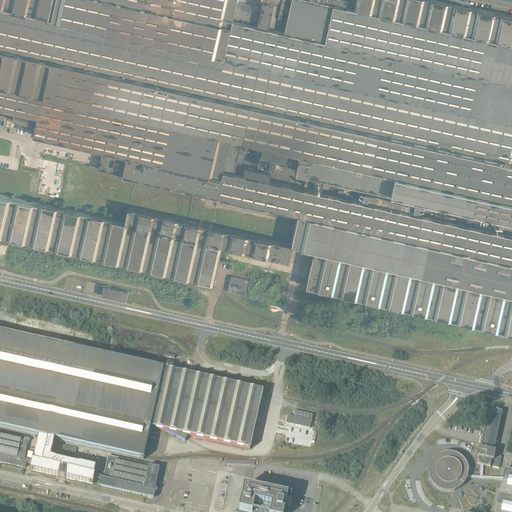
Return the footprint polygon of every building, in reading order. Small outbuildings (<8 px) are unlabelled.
[(0,0),(0,107),(8,109),(21,112),(35,115),(34,117),(36,118),(35,121),(35,122),(34,124),(34,125),(33,130),(33,131),(32,134),(33,134),(34,135),(35,135),(36,135),(38,136),(40,136),(41,136),(40,138),(40,140),(44,141),(49,142),(53,143),(63,145),(72,147),(82,149),(92,151),(102,154),(101,156),(100,161),(99,166),(98,167),(98,168),(98,169),(99,169),(110,171),(121,174),(128,176),(133,177),(134,177),(138,178),(141,178),(143,179),(145,179),(149,180),(152,181),(156,182),(160,183),(163,183),(167,184),(170,185),(174,186),(176,186),(179,187),(182,187),(185,188),(188,189),(192,190),(196,191),(200,192),(201,192),(202,192),(204,192),(205,193),(207,193),(210,194),(211,194),(214,195),(217,195),(218,196),(221,196),(224,197),(224,200),(223,203),(231,205),(238,206),(245,208),(253,210),(260,211),(267,213),(268,210),(269,207),(276,208),(283,210),(291,212),(298,213),(294,228),(292,237),(291,241),(291,243),(286,242),(281,241),(275,240),(266,238),(257,236),(252,234),(241,232),(231,230),(226,229),(218,227),(204,224),(197,222),(193,221),(189,220),(188,220),(185,220),(183,219),(180,218),(177,218),(174,217),(170,216),(165,215),(162,214),(159,214),(156,213),(153,212),(148,211),(144,210),(141,210),(138,209),(133,208),(128,207),(127,207),(127,209),(126,211),(125,216),(124,221),(105,217),(104,217),(98,215),(91,214),(90,214),(83,212),(76,211),(75,210),(68,209),(61,207),(60,207),(54,206),(47,204),(46,204),(42,203),(38,202),(25,199),(15,197),(7,196),(0,193),(0,234),(5,236),(9,237),(10,237),(21,240),(22,240),(25,241),(29,241),(30,242),(31,242),(42,244),(45,245),(46,245),(56,248),(57,248),(68,250),(69,250),(80,253),(81,253),(91,255),(92,256),(183,276),(185,276),(185,277),(188,278),(189,279),(205,286),(207,286),(208,285),(209,284),(210,282),(213,283),(218,262),(221,245),(236,249),(237,249),(246,251),(247,251),(250,252),(253,252),(256,253),(268,256),(282,259),(284,259),(288,260),(288,259),(288,258),(291,244),(294,244),(309,248),(314,249),(313,252),(311,260),(311,261),(311,264),(310,264),(309,270),(308,275),(307,275),(307,276),(308,276),(306,286),(307,286),(317,289),(319,289),(329,291),(330,292),(341,294),(342,294),(353,297),(354,297),(364,299),(365,299),(376,302),(377,302),(388,304),(389,305),(399,307),(400,307),(407,309),(411,310),(412,310),(412,312),(416,313),(417,311),(423,312),(424,313),(435,315),(436,315),(444,317),(446,318),(447,318),(458,320),(459,320),(470,323),(471,323),(481,325),(482,326),(493,328),(494,328),(505,331),(506,331),(511,332),(511,234),(503,232),(502,232),(493,230),(492,230),(491,229),(484,228),(480,227),(479,227),(470,225),(467,224),(468,219),(458,217),(457,222),(455,221),(455,217),(445,215),(445,216),(435,214),(434,217),(424,215),(422,214),(421,214),(421,213),(423,206),(422,206),(408,203),(406,202),(402,201),(400,201),(392,199),(390,199),(384,198),(383,197),(376,196),(374,195),(360,192),(358,200),(350,198),(346,197),(343,196),(344,191),(338,190),(337,195),(328,193),(322,192),(300,187),(289,184),(278,182),(270,180),(269,180),(270,172),(260,170),(255,169),(244,166),(243,171),(239,170),(238,173),(234,172),(234,168),(239,169),(240,165),(241,161),(236,160),(237,158),(243,159),(243,157),(244,155),(244,153),(246,153),(247,148),(249,140),(253,141),(253,142),(261,143),(263,144),(262,145),(260,155),(285,160),(287,149),(288,149),(290,150),(292,150),(294,151),(295,151),(298,151),(299,152),(299,153),(295,170),(324,177),(390,191),(390,190),(400,193),(401,193),(402,193),(403,193),(408,194),(410,195),(483,211),(511,217),(511,15),(511,16),(509,15),(506,14),(503,14),(503,13),(502,13),(500,13),(497,12),(491,11),(490,10),(490,11),(485,10),(480,8),(479,8),(474,7),(468,6),(468,5),(467,5),(464,5),(462,4),(459,4),(456,3),(455,3),(450,2),(448,1),(446,1),(444,0),(443,0),(442,0),(290,0),(289,5),(289,6),(282,0),(0,0)] [(11,120),(24,123),(24,120),(25,116),(26,116),(26,115),(13,112),(12,115),(12,116),(12,119),(11,120)] [(26,124),(0,119),(0,120),(0,124),(24,130),(25,125),(26,126),(26,124)] [(247,280),(230,276),(227,291),(244,295),(247,280)] [(127,291),(103,286),(101,295),(125,301),(127,291)] [(0,427),(46,438),(48,438),(49,439),(57,441),(59,441),(143,460),(144,454),(145,453),(145,452),(148,438),(148,437),(149,432),(150,432),(150,428),(164,431),(165,431),(185,441),(186,440),(186,439),(186,438),(187,438),(187,436),(188,436),(196,438),(250,450),(255,427),(257,416),(258,412),(262,395),(262,394),(263,391),(206,379),(189,375),(178,372),(166,370),(163,369),(161,369),(159,368),(106,356),(80,350),(9,335),(0,332),(0,427)] [(477,464),(481,465),(483,465),(490,467),(491,460),(493,460),(494,456),(494,455),(495,451),(493,451),(502,412),(489,409),(481,448),(479,448),(477,457),(479,457),(477,464)] [(287,416),(285,423),(310,429),(313,415),(294,411),(293,417),(287,416)] [(303,434),(288,430),(286,436),(280,435),(279,441),(300,446),(303,434)] [(33,461),(32,461),(31,461),(24,459),(28,439),(0,432),(0,462),(25,468),(26,463),(29,463),(29,464),(31,464),(31,465),(32,465),(33,461)] [(93,484),(94,478),(95,475),(94,475),(95,472),(95,469),(96,469),(96,468),(95,468),(96,468),(79,464),(79,465),(75,464),(76,464),(75,464),(72,464),(72,463),(72,464),(69,463),(68,462),(68,463),(65,462),(62,461),(61,461),(58,461),(58,460),(55,460),(55,459),(55,460),(52,459),(51,459),(51,458),(50,458),(51,455),(52,451),(52,448),(53,448),(52,448),(53,445),(54,444),(53,444),(56,445),(57,442),(54,441),(39,437),(38,441),(37,444),(37,445),(36,448),(36,451),(35,451),(36,451),(35,455),(34,458),(34,460),(33,460),(32,461),(33,461),(32,465),(31,470),(34,471),(35,472),(35,471),(38,472),(41,473),(44,473),(44,474),(45,474),(48,474),(48,475),(48,474),(51,475),(52,475),(55,476),(58,476),(58,477),(59,477),(60,478),(61,477),(63,477),(63,478),(64,478),(65,479),(65,478),(68,479),(69,479),(72,479),(72,480),(75,480),(75,481),(75,480),(79,481),(82,482),(85,483),(86,483),(89,483),(89,484),(89,483),(93,484)] [(431,471),(431,472),(431,474),(431,475),(432,479),(433,481),(434,482),(436,485),(439,487),(439,488),(442,489),(443,489),(446,490),(448,490),(450,490),(451,490),(453,489),(454,489),(454,491),(457,490),(459,489),(461,487),(463,485),(465,483),(466,480),(467,478),(498,480),(502,480),(503,478),(502,478),(500,478),(482,477),(483,465),(481,465),(480,476),(468,476),(467,476),(467,473),(467,472),(466,472),(465,469),(465,468),(464,465),(462,462),(460,459),(459,459),(456,457),(453,456),(452,456),(449,455),(445,455),(445,456),(442,457),(441,457),(440,457),(438,458),(438,459),(436,460),(435,461),(436,462),(437,463),(435,465),(434,464),(433,464),(432,467),(432,468),(431,468),(431,469),(431,470),(431,471)] [(501,456),(495,455),(495,456),(494,455),(494,456),(495,457),(493,467),(495,468),(499,469),(501,459),(501,456)] [(95,475),(94,478),(100,479),(99,486),(153,498),(154,491),(157,492),(157,490),(155,489),(159,468),(108,457),(108,458),(107,457),(106,459),(106,460),(107,460),(104,477),(95,475)] [(503,476),(503,478),(502,480),(495,511),(511,511),(511,471),(504,470),(503,476)] [(269,511),(271,509),(281,511),(284,501),(283,501),(284,500),(284,498),(281,497),(281,496),(244,487),(241,501),(253,504),(251,511),(269,511)]
